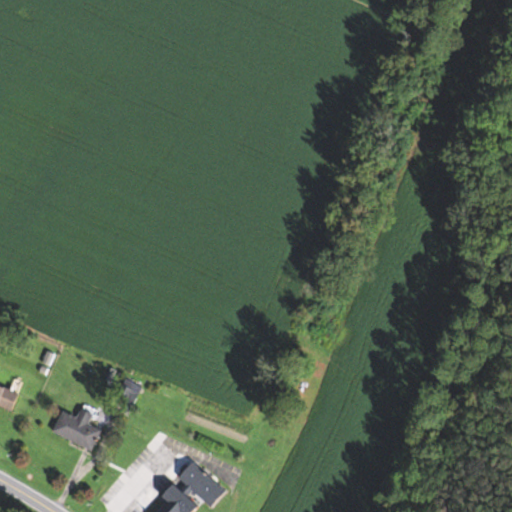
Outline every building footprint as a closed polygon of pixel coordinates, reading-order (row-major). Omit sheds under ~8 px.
[(116,395),(133,405),(142,388),(126,379),(116,395)] [(20,393),(0,384),(0,407),(12,412),(20,393)] [(78,417),(63,410),(54,433),(94,449),(103,430),(89,424),(94,413),(82,408),(78,417)] [(228,489),(194,462),(180,479),(214,507),(228,489)] [(194,511),(200,506),(176,484),(165,496),(170,501),(160,511),(194,511)]
